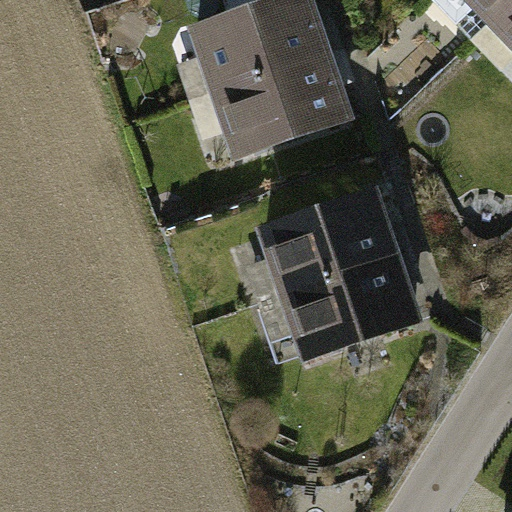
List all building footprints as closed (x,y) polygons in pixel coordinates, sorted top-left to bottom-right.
[(312,0),(292,0),(195,36),(213,103),(332,61),(312,0)] [(511,18),(511,0),(465,0),(498,34),(511,18)] [(511,18),(498,34),(511,48),(511,18)] [(332,61),(213,103),(234,167),(360,127),(332,61)] [(385,194),(265,236),(285,302),(407,263),(385,194)] [(407,263),(285,302),(309,370),(428,327),(407,263)]
